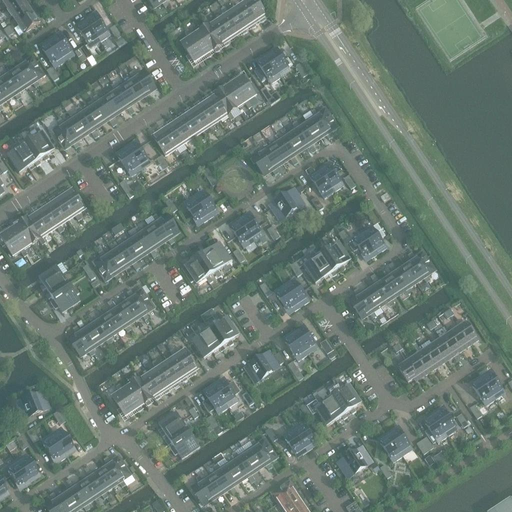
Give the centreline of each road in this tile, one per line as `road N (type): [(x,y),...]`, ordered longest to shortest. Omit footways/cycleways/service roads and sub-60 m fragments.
road 1 (residential): [(50,335),(337,143),(403,246)]
road 2 (secondary): [(306,10),(511,323)]
road 3 (secondary): [(511,294),(318,2)]
road 4 (residential): [(112,440),(325,304)]
road 5 (residential): [(183,94),(0,216)]
road 6 (residential): [(50,335),(112,440)]
road 7 (residential): [(283,25),(183,94)]
road 8 (residential): [(392,405),(325,304)]
